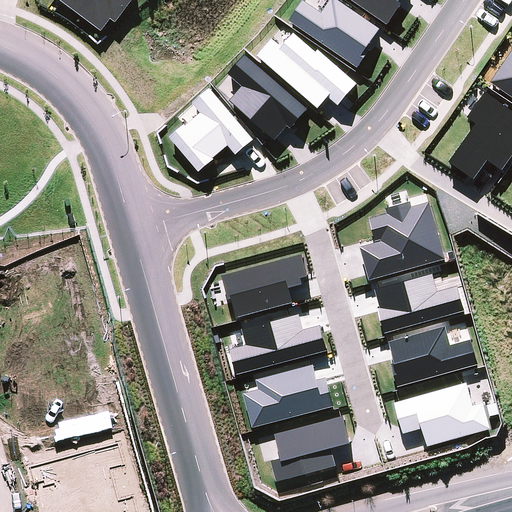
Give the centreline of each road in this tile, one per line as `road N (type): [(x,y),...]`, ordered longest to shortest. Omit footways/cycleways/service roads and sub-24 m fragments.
road 1 (residential): [(130,229),(296,183),(350,150),(382,119),(464,0)]
road 2 (residential): [(198,467),(130,229)]
road 3 (residential): [(130,229),(106,137),(82,101),(50,70),(0,44)]
road 4 (trunk): [(376,511),(511,476)]
